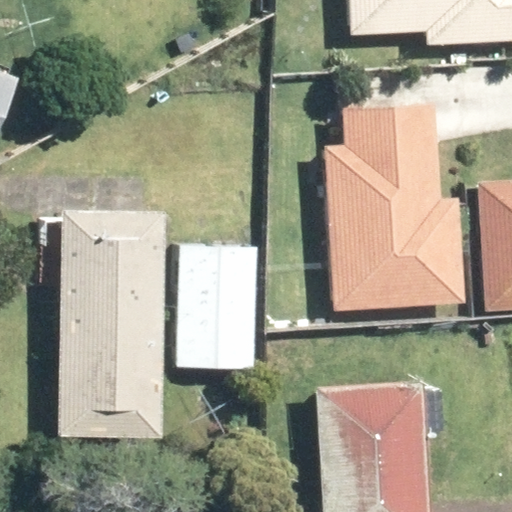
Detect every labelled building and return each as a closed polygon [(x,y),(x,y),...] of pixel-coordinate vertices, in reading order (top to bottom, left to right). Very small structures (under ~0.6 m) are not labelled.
[(511,0),(331,0),(333,36),(409,32),(409,45),(511,40),(511,0)] [(416,103),(323,108),(325,146),(305,147),(314,308),(336,307),(336,308),(445,302),(439,197),(421,198),(416,103)] [(511,308),(511,179),(460,183),(466,311),(511,308)] [(141,208),(39,208),(39,438),(140,438),(141,208)] [(242,244),(161,242),(158,369),(239,370),(242,244)] [(418,511),(404,370),(294,382),(307,511),(418,511)]
